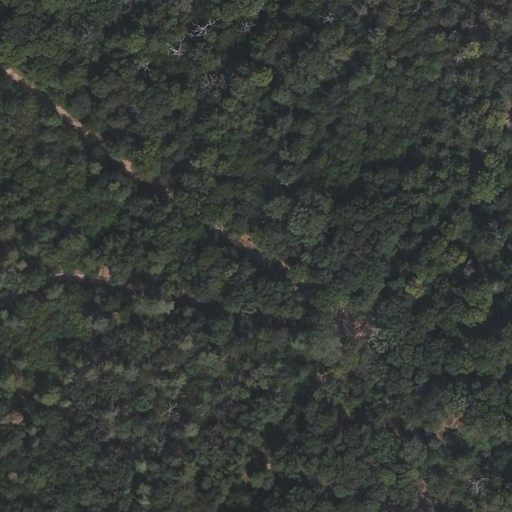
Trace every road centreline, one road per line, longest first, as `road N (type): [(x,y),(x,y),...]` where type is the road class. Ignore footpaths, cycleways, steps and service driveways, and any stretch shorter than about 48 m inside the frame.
road 1 (track): [(511,118),(353,332),(289,399),(203,511)]
road 2 (track): [(0,72),(353,332)]
road 3 (track): [(0,284),(353,332)]
road 4 (track): [(511,360),(353,332)]
